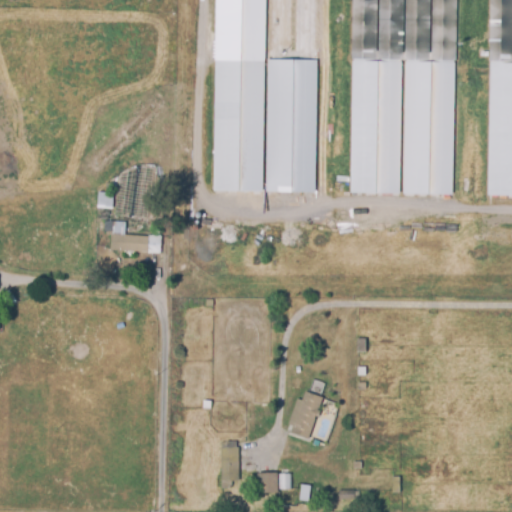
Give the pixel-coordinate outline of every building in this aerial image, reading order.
[(318,0),(317,60),(213,58),(214,0),(318,0)] [(456,0),(455,60),(351,58),(352,0),(456,0)] [(511,0),(511,61),(489,61),(489,0),(511,0)] [(213,62),(264,63),(262,193),(211,192),(213,62)] [(266,64),(317,64),(314,195),(263,194),(266,64)] [(350,64),(401,65),(398,195),(347,194),(350,64)] [(404,65),(455,66),(452,196),(401,195),(404,65)] [(488,67),(511,67),(511,197),(485,197),(488,67)] [(111,195),(110,207),(97,207),(98,195),(111,195)] [(160,238),(159,252),(109,249),(111,224),(122,224),(122,236),(160,238)] [(289,434),(291,428),(286,426),(295,400),(300,402),(304,393),(323,401),(306,441),(289,434)] [(219,444),(237,444),(237,483),(231,483),(231,489),(219,489),(219,444)] [(255,476),(276,476),(276,496),(255,496),(255,476)]
